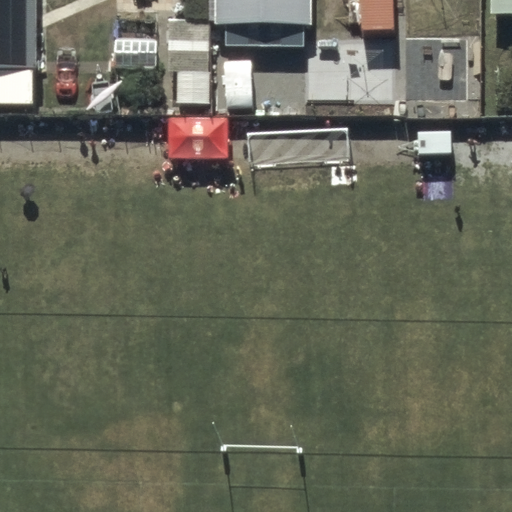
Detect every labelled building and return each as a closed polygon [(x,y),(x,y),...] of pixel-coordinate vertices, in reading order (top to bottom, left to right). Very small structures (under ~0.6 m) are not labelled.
[(30,0),(0,0),(0,70),(30,70),(30,0)] [(173,0),(115,0),(116,24),(173,24),(173,0)] [(305,0),(214,0),(214,33),(305,33),(305,0)] [(388,0),(358,0),(359,46),(389,45),(388,0)] [(511,0),(488,0),(488,11),(511,11),(511,0)] [(209,29),(169,28),(169,77),(176,77),(175,114),(208,114),(209,29)] [(450,73),(424,73),(425,122),(471,121),(469,59),(449,59),(450,73)]
